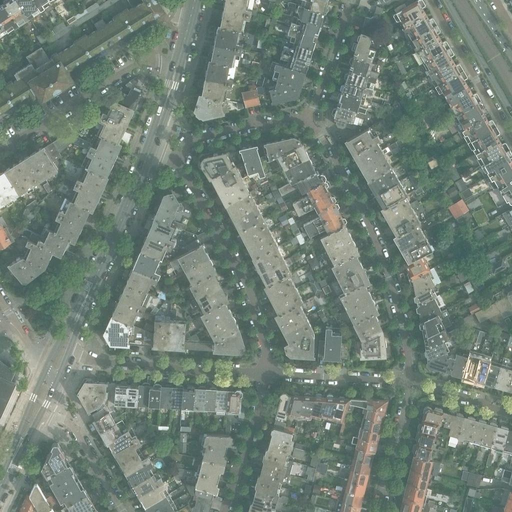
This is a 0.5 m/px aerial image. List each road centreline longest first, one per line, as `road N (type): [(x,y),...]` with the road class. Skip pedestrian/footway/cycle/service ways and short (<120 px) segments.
road 1 (residential): [(407,382),(395,302),(368,224),(307,112)]
road 2 (residential): [(173,154),(237,272),(262,335),(264,374)]
road 3 (residential): [(0,151),(140,61),(175,68)]
road 4 (residential): [(264,374),(105,360),(69,349)]
road 5 (secondary): [(78,313),(149,146)]
road 6 (residential): [(430,0),(511,140)]
road 7 (residential): [(407,382),(264,374)]
road 8 (residential): [(307,112),(188,140),(173,154)]
road 9 (residential): [(264,374),(229,511)]
road 10 (residential): [(375,511),(407,382)]
road 11 (secondary): [(446,0),(511,113)]
